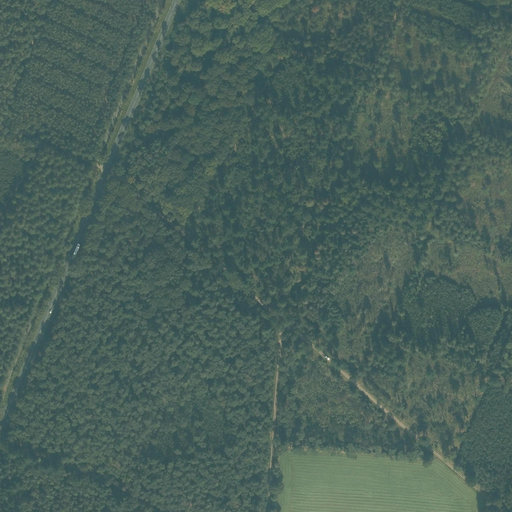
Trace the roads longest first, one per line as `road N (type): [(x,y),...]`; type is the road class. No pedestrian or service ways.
road 1 (primary): [(0,429),(176,0)]
road 2 (track): [(267,314),(320,192),(511,272)]
road 3 (track): [(118,511),(167,402),(124,334),(211,259)]
road 4 (track): [(320,192),(403,0)]
road 5 (track): [(438,458),(280,324)]
road 6 (track): [(211,259),(110,172),(43,141)]
road 7 (track): [(0,435),(166,511)]
road 8 (track): [(511,324),(450,467)]
road 9 (track): [(272,447),(280,324)]
